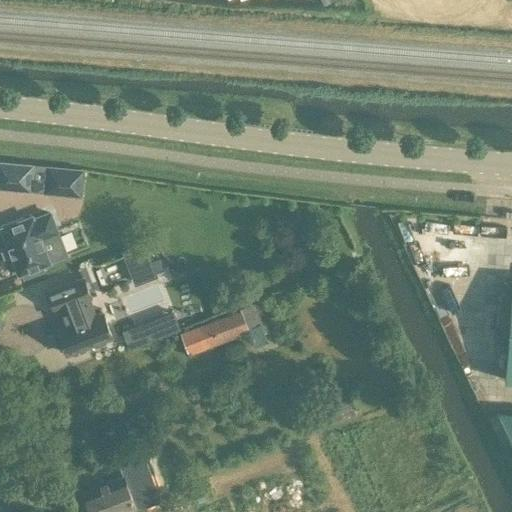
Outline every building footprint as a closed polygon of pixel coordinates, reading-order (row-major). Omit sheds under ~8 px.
[(0,186),(29,189),(31,165),(0,162),(0,186)] [(47,167),(45,191),(79,194),(81,170),(47,167)] [(2,227),(19,273),(22,271),(24,276),(42,269),(40,264),(49,261),(48,260),(64,254),(55,231),(56,230),(49,212),(33,219),(32,216),(2,227)] [(159,258),(151,261),(156,272),(163,269),(159,258)] [(64,347),(66,353),(111,336),(102,312),(95,314),(88,297),(90,296),(83,277),(47,291),(54,310),(60,307),(66,325),(57,329),(59,334),(56,336),(60,349),(64,347)] [(292,288),(264,299),(180,332),(188,354),(248,330),(254,345),(266,340),(263,332),(275,328),(267,307),(280,302),(284,311),(299,305),(292,288)] [(172,310),(121,330),(128,348),(179,328),(172,310)] [(324,427),(356,415),(348,390),(315,402),(324,427)] [(511,408),(493,408),(511,457),(511,408)] [(90,511),(123,511),(135,508),(136,509),(159,500),(156,493),(167,488),(151,446),(116,459),(122,475),(82,491),(90,511)]
